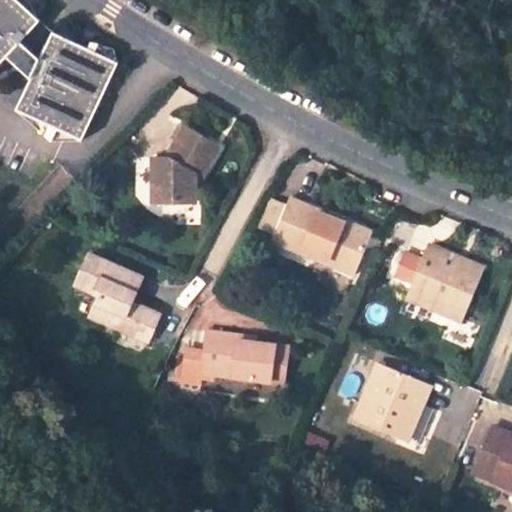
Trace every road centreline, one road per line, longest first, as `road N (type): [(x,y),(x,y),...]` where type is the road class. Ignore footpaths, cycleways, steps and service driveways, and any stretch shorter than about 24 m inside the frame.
road 1 (residential): [(511,200),(326,114),(198,46),(132,0)]
road 2 (unknown): [(195,283),(243,192),(281,90)]
